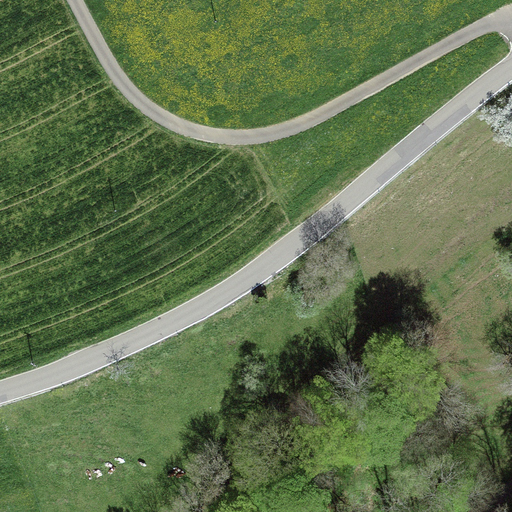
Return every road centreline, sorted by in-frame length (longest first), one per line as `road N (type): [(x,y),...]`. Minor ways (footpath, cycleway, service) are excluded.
road 1 (tertiary): [(0,393),(203,305),(511,65)]
road 2 (track): [(68,0),(117,88),(139,111),(205,139),(268,136),(491,23),(511,28)]
